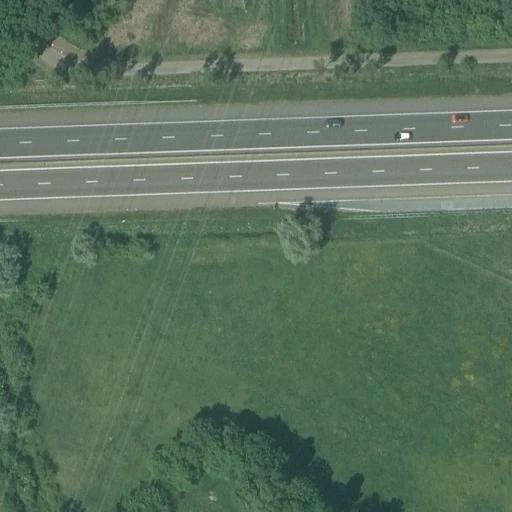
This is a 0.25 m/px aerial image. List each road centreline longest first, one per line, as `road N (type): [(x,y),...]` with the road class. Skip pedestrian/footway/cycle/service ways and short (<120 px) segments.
road 1 (unclassified): [(8,0),(27,41),(66,73),(511,59)]
road 2 (motorway): [(0,191),(511,170)]
road 3 (motorway): [(511,121),(0,139)]
